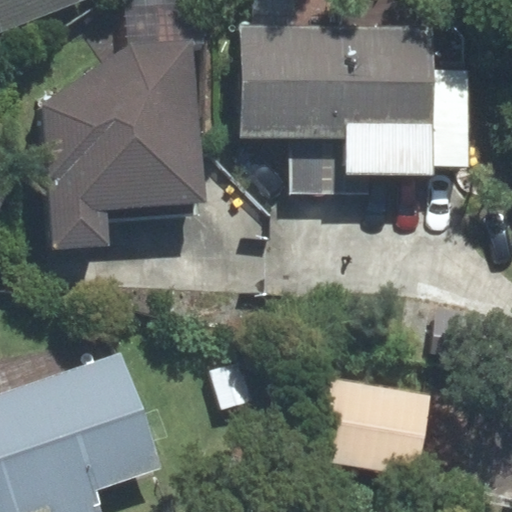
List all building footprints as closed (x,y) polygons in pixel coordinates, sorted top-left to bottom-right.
[(0,0),(0,35),(89,2),(88,0),(0,0)] [(380,39),(228,35),(225,147),(278,149),(277,201),(343,203),(343,185),(418,187),(418,175),(456,176),(459,64),(379,62),(380,39)] [(32,258),(95,256),(93,219),(186,216),(181,55),(25,60),(32,258)] [(268,215),(232,179),(195,215),(230,252),(268,215)] [(94,365),(86,337),(0,360),(0,511),(93,511),(91,501),(153,485),(119,359),(94,365)] [(426,397),(323,383),(311,472),(414,485),(426,397)]
